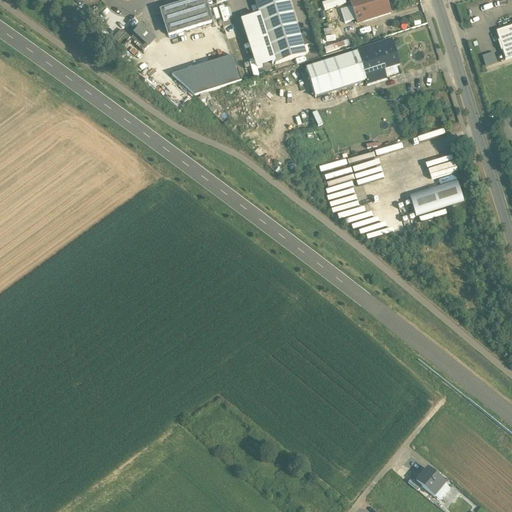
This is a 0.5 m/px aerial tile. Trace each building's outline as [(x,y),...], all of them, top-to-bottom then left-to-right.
[(169,38),(213,25),(205,0),(161,14),(169,38)] [(287,0),(253,0),(275,66),(306,56),(287,0)] [(385,0),(349,0),(352,8),(356,21),(357,25),(390,14),(385,0)] [(352,8),(340,11),(345,24),(356,21),(352,8)] [(257,11),(254,12),(256,17),(241,22),(257,70),(274,65),(257,11)] [(346,37),(356,32),(353,26),(343,31),(346,37)] [(511,27),(496,33),(505,61),(511,58),(511,27)] [(153,43),(141,31),(135,36),(148,48),(153,43)] [(122,32),(113,40),(121,49),(130,41),(122,32)] [(148,48),(135,36),(131,40),(144,52),(148,48)] [(391,43),(357,54),(366,82),(365,83),(367,86),(385,80),(383,72),(399,67),(391,43)] [(357,54),(306,70),(315,99),(365,83),(366,82),(357,54)] [(494,56),(482,58),(483,66),(495,64),(494,56)] [(194,99),(240,84),(241,83),(232,58),(172,78),(194,99)] [(456,183),(409,199),(415,220),(463,204),(456,183)] [(395,220),(406,217),(404,208),(393,211),(395,220)] [(427,471),(417,483),(422,487),(433,496),(443,484),(427,471)] [(417,483),(412,479),(408,484),(418,492),(422,487),(417,483)]
